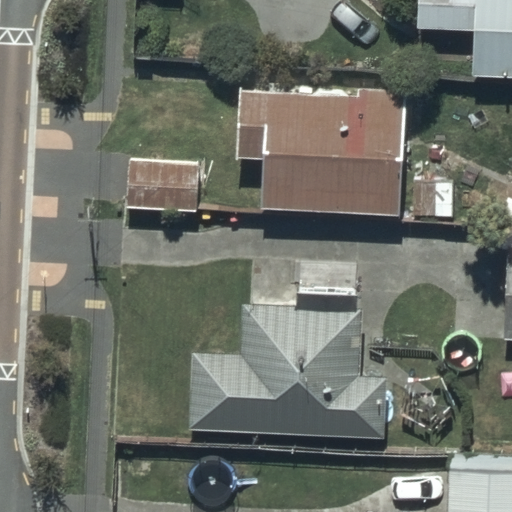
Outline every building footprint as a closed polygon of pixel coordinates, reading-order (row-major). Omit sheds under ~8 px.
[(511,0),(415,0),(415,26),(479,29),(477,73),(511,74),(511,0)] [(413,96),(242,85),(238,153),(269,155),(266,203),(406,211),(413,96)] [(199,164),(129,161),(127,203),(197,205),(199,164)] [(245,300),(244,306),(244,348),(193,347),(192,424),(386,433),(389,369),(360,367),(363,287),(304,284),(303,303),(245,300)] [(511,511),(511,452),(446,450),(443,511),(511,511)]
